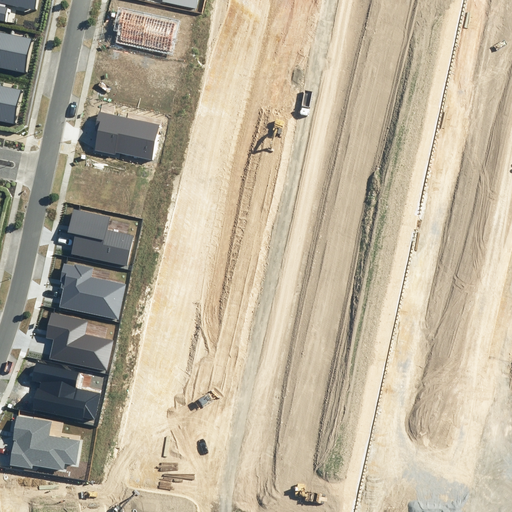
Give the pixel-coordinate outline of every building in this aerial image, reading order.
[(0,0),(0,19),(7,21),(10,8),(35,12),(37,0),(0,0)] [(162,0),(162,1),(196,8),(198,0),(162,0)] [(170,52),(177,23),(122,11),(118,29),(122,30),(119,41),(170,52)] [(0,66),(27,72),(33,40),(0,32),(0,66)] [(0,120),(16,124),(22,91),(0,86),(0,120)] [(116,152),(153,159),(160,124),(99,112),(95,130),(98,131),(94,151),(115,155),(116,152)] [(156,198),(139,195),(137,205),(154,207),(156,198)] [(76,234),(71,254),(128,266),(135,235),(108,229),(111,217),(73,209),(67,232),(76,234)] [(64,288),(60,307),(118,320),(126,285),(91,277),(93,268),(75,264),(75,266),(64,264),(60,281),(62,281),(61,287),(64,288)] [(54,340),(50,359),(107,371),(113,341),(85,335),(88,320),(51,312),(46,338),(54,340)] [(37,390),(33,410),(84,421),(85,419),(96,421),(102,392),(80,387),(82,374),(37,364),(33,380),(42,382),(41,390),(37,390)] [(10,465),(32,469),(33,465),(64,470),(65,464),(77,466),(81,440),(50,435),(52,422),(17,416),(13,440),(16,440),(16,441),(14,441),(10,465)]
